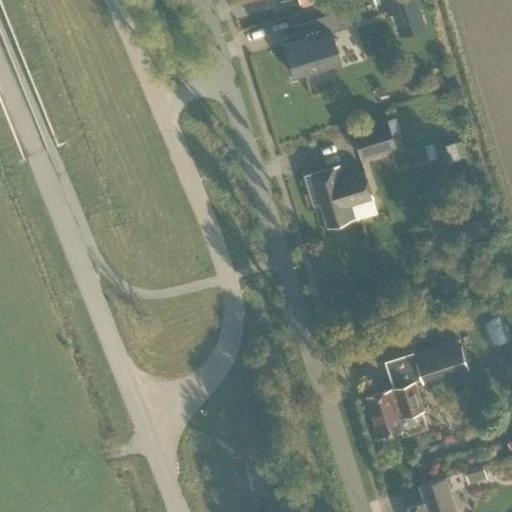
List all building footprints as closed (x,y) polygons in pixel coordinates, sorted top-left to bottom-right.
[(417,0),(387,0),(394,20),(421,12),(417,0)] [(283,43),(293,75),(340,61),(330,30),(354,23),(349,6),(314,17),(319,33),(283,43)] [(386,116),(350,127),(360,158),(396,146),(390,130),(387,119),(386,116)] [(387,119),(390,130),(398,127),(395,116),(387,119)] [(438,147),(442,162),(461,157),(456,141),(456,139),(441,143),(440,139),(435,140),(437,147),(438,147)] [(456,141),(461,157),(467,155),(464,142),(461,140),(456,141)] [(341,175),(338,163),(304,174),(313,203),(319,201),(326,225),(354,217),(350,203),(372,197),(364,168),(341,175)] [(464,222),(469,239),(488,234),(483,216),(464,222)] [(417,357),(425,382),(470,367),(462,342),(417,357)] [(368,394),(381,435),(404,428),(405,432),(427,425),(421,408),(423,407),(414,379),(368,394)] [(465,468),(469,482),(488,476),(483,463),(465,468)] [(458,511),(446,475),(421,483),(426,499),(404,506),(405,511),(458,511)]
